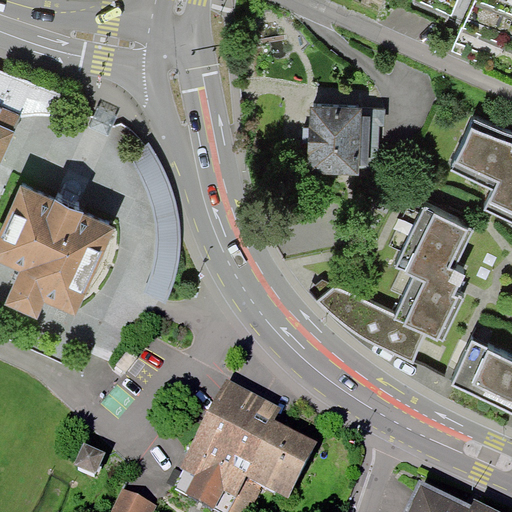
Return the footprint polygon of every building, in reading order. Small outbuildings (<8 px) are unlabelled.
[(511,0),(433,0),(434,1),(454,10),(458,0),(469,0),(474,2),(464,23),(487,34),(490,28),(507,36),(504,42),(511,45),(511,0)] [(0,156),(3,157),(37,79),(0,65),(0,156)] [(379,105),(317,103),(315,160),(377,163),(378,144),(364,144),(365,125),(378,125),(379,105)] [(511,130),(475,112),(451,162),(493,182),(484,202),(511,215),(511,130)] [(80,305),(119,217),(86,203),(89,196),(61,183),(58,190),(24,174),(0,226),(0,250),(20,259),(6,291),(39,306),(46,290),(80,305)] [(428,325),(446,334),(466,292),(453,286),(463,265),(451,260),(469,221),(425,200),(397,259),(417,269),(397,310),(428,325)] [(397,310),(337,282),(319,293),(339,312),(360,327),(381,339),(415,354),(428,325),(397,310)] [(511,351),(473,333),(453,376),(511,403),(511,351)] [(285,416),(229,386),(175,488),(218,511),(231,511),(280,425),(285,416)] [(252,511),(265,490),(292,505),(323,449),(280,425),(231,511),(252,511)] [(103,466),(83,457),(74,478),(94,487),(103,466)] [(476,511),(477,511),(425,486),(412,511),(476,511)] [(154,511),(155,511),(121,494),(112,511),(154,511)]
